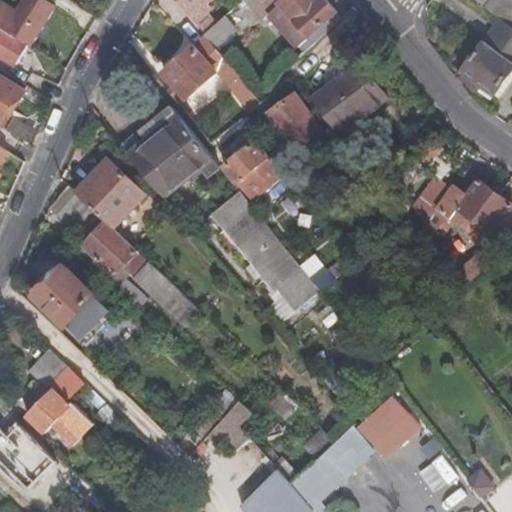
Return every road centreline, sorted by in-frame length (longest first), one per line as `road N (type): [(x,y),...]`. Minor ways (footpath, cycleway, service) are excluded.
road 1 (residential): [(130,0),(0,266)]
road 2 (unknown): [(0,276),(181,453)]
road 3 (residential): [(383,14),(470,129),(511,157)]
